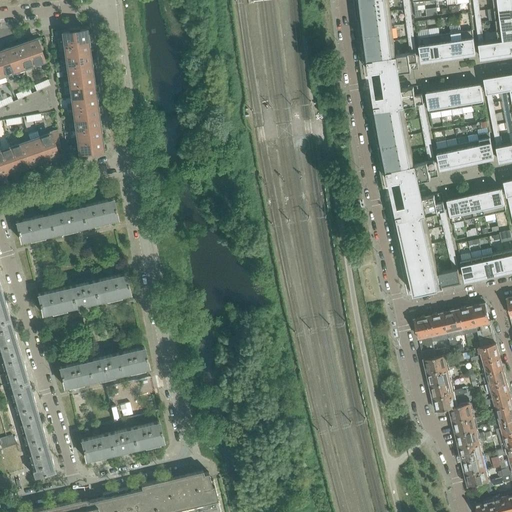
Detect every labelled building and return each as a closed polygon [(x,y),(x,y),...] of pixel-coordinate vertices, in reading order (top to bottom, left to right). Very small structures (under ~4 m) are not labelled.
[(400,72),(411,70),(410,62),(417,61),(416,55),(412,25),(409,0),(359,0),(365,38),(368,64),(369,72),(381,71),(385,70),(386,74),(398,72),(400,72)] [(511,6),(511,0),(493,0),(494,8),(511,6)] [(450,13),(458,12),(458,5),(449,6),(450,13)] [(511,17),(511,6),(494,8),(496,19),(511,17)] [(428,9),(429,16),(437,15),(437,7),(428,9)] [(511,28),(511,17),(496,19),(497,26),(497,30),(511,28)] [(443,57),(440,34),(439,27),(428,29),(429,36),(433,59),(443,57)] [(88,41),(86,29),(79,30),(78,28),(69,29),(69,31),(62,32),(64,44),(88,41)] [(511,38),(511,28),(497,30),(498,40),(499,41),(511,38)] [(475,45),(472,29),(461,31),(465,54),(476,52),(475,45)] [(465,54),(461,31),(450,33),(454,56),(465,54)] [(454,56),(450,33),(440,34),(443,57),(454,56)] [(433,59),(429,36),(418,38),(420,54),(421,61),(433,59)] [(43,61),(36,38),(25,42),(33,65),(43,61)] [(511,52),(511,50),(511,47),(511,46),(511,38),(499,41),(498,40),(485,42),(479,43),(479,44),(481,58),(511,52)] [(89,51),(88,41),(64,44),(65,55),(89,51)] [(33,65),(25,42),(15,45),(23,68),(33,65)] [(23,68),(15,45),(6,49),(14,71),(23,68)] [(14,71),(6,49),(0,50),(0,63),(4,75),(14,71)] [(91,62),(89,51),(65,55),(67,65),(91,62)] [(92,73),(91,62),(67,65),(68,76),(92,73)] [(431,179),(429,170),(436,169),(435,162),(434,160),(429,133),(424,103),(423,100),(422,93),(415,95),(414,87),(402,88),(402,84),(401,76),(400,72),(398,72),(386,74),(385,70),(381,71),(382,79),(384,87),(385,95),(373,98),(374,105),(382,147),(388,175),(389,183),(401,181),(405,180),(406,184),(418,181),(420,181),(431,179)] [(93,83),(92,73),(68,76),(70,87),(93,83)] [(511,87),(511,73),(484,78),(486,90),(486,93),(493,92),(506,90),(506,89),(511,87)] [(50,85),(48,80),(47,79),(41,82),(43,88),(50,85)] [(43,88),(41,82),(34,86),(36,91),(43,88)] [(95,94),(93,83),(70,87),(71,97),(95,94)] [(482,91),(481,84),(469,86),(473,106),(484,104),(482,91)] [(473,106),(469,86),(459,87),(462,107),(473,106)] [(462,107),(459,87),(448,89),(451,109),(462,107)] [(31,93),(29,88),(22,91),(25,96),(31,93)] [(451,109),(448,89),(437,91),(441,111),(451,109)] [(25,96),(22,91),(15,94),(18,100),(25,96)] [(441,111),(437,91),(426,93),(427,100),(429,112),(441,111)] [(96,105),(95,94),(71,97),(73,108),(96,105)] [(13,102),(10,96),(4,99),(6,105),(13,102)] [(98,115),(96,105),(73,108),(74,119),(98,115)] [(99,126),(98,115),(74,119),(76,129),(99,126)] [(101,137),(99,126),(76,129),(77,140),(101,137)] [(49,132),(49,133),(39,136),(47,159),(57,155),(56,150),(60,149),(57,129),(49,132)] [(47,159),(39,136),(29,140),(37,162),(47,159)] [(102,148),(101,137),(77,140),(79,151),(86,150),(86,152),(96,151),(95,149),(102,148)] [(493,149),(490,137),(479,139),(483,159),(494,157),(493,149)] [(483,159),(479,139),(468,142),(473,161),(483,159)] [(37,162),(29,140),(20,143),(28,166),(37,162)] [(473,161),(468,142),(458,144),(462,163),(473,161)] [(511,157),(511,142),(502,145),(496,146),(497,149),(499,160),(511,157)] [(28,166),(20,143),(10,146),(18,169),(28,166)] [(462,163),(458,144),(447,146),(451,166),(462,163)] [(18,169),(10,146),(0,150),(8,172),(18,169)] [(451,166),(447,146),(436,148),(439,162),(440,168),(451,166)] [(0,175),(8,172),(0,150),(0,149),(0,175)] [(443,285),(448,284),(461,281),(458,268),(452,241),(445,210),(445,208),(443,201),(436,203),(434,195),(423,197),(422,193),(421,189),(420,185),(420,181),(418,181),(406,184),(405,180),(401,181),(403,189),(404,197),(406,205),(395,208),(396,215),(409,272),(414,294),(444,287),(443,285)] [(502,193),(501,188),(490,191),(495,213),(506,211),(502,193)] [(495,213),(490,191),(479,193),(484,215),(495,213)] [(484,215),(479,193),(469,195),(474,218),(484,215)] [(474,218),(469,195),(458,198),(463,220),(474,218)] [(117,218),(113,198),(80,206),(85,225),(117,218)] [(463,220),(458,198),(447,200),(449,207),(452,223),(463,220)] [(85,225),(80,206),(48,213),(53,233),(85,225)] [(53,233),(48,213),(16,221),(21,240),(53,233)] [(511,239),(511,237),(510,229),(499,232),(499,233),(500,234),(501,239),(501,242),(511,239)] [(511,248),(503,251),(508,270),(511,269),(511,248)] [(508,270),(503,251),(493,253),(497,272),(508,270)] [(497,272),(493,253),(482,255),(487,275),(497,272)] [(487,275),(482,255),(472,258),(476,277),(487,275)] [(476,277),(472,258),(461,260),(462,268),(465,280),(476,277)] [(121,295),(130,293),(125,273),(38,294),(42,313),(51,311),(52,313),(67,309),(66,308),(83,303),(84,305),(89,304),(89,302),(106,298),(106,300),(121,297),(121,295)] [(0,321),(10,318),(1,287),(0,287),(0,321)] [(489,321),(485,303),(472,306),(477,326),(480,326),(481,330),(492,327),(490,321),(490,320),(489,321)] [(477,326),(472,306),(466,307),(465,306),(461,307),(461,308),(456,309),(458,319),(462,318),(464,329),(477,326)] [(464,329),(462,318),(458,319),(456,309),(454,310),(453,309),(450,310),(449,311),(443,312),(449,338),(465,334),(464,329)] [(449,338),(443,312),(437,313),(436,313),(433,313),(432,315),(430,315),(432,325),(428,326),(431,337),(431,336),(433,342),(449,338)] [(431,337),(428,326),(432,325),(430,315),(426,316),(425,315),(421,316),(421,317),(414,319),(414,321),(415,320),(419,339),(431,337)] [(0,354),(19,349),(13,326),(10,318),(0,321),(0,354)] [(494,334),(492,327),(481,330),(477,331),(479,338),(494,334)] [(496,342),(494,334),(479,338),(479,339),(480,346),(496,342)] [(419,339),(421,351),(434,348),(433,342),(431,336),(431,337),(419,339)] [(500,358),(496,342),(480,346),(478,347),(479,353),(481,352),(482,358),(491,356),(492,360),(500,358)] [(140,368),(148,366),(144,347),(59,367),(64,386),(73,384),(73,386),(76,385),(79,384),(78,383),(134,370),(135,371),(138,371),(140,370),(140,368)] [(452,353),(451,347),(435,350),(436,356),(452,353)] [(436,356),(435,350),(434,348),(421,351),(423,359),(424,360),(436,357),(436,356)] [(29,381),(19,349),(0,354),(0,359),(8,387),(29,381)] [(454,360),(452,353),(436,356),(436,357),(424,360),(424,361),(424,364),(425,364),(426,369),(435,366),(436,368),(438,367),(438,369),(441,368),(441,370),(448,368),(447,361),(454,360)] [(503,367),(500,358),(492,360),(491,356),(482,358),(486,372),(503,367)] [(449,371),(449,370),(448,369),(448,368),(441,370),(441,368),(438,369),(438,367),(436,368),(435,366),(426,369),(429,379),(428,380),(429,383),(430,383),(451,379),(454,379),(452,370),(449,371)] [(507,382),(503,367),(486,372),(489,383),(498,381),(499,384),(507,382)] [(451,380),(451,379),(430,383),(430,385),(430,387),(430,389),(431,390),(433,399),(442,397),(442,395),(444,395),(444,393),(446,393),(446,391),(453,390),(451,380)] [(38,411),(34,398),(29,381),(8,387),(17,418),(38,411)] [(510,393),(507,382),(499,384),(498,381),(489,383),(492,392),(490,393),(492,398),(510,393)] [(456,405),(454,396),(468,392),(467,388),(463,389),(463,388),(453,391),(453,390),(446,391),(446,393),(444,393),(444,395),(442,395),(442,397),(433,399),(436,410),(449,407),(457,405),(456,405)] [(511,407),(511,400),(510,393),(492,398),(492,399),(483,401),(484,406),(494,403),(496,408),(504,406),(505,409),(511,407)] [(474,418),(470,401),(456,405),(457,405),(449,407),(450,412),(451,413),(452,418),(461,416),(461,418),(463,417),(464,419),(466,418),(466,419),(474,418)] [(511,419),(511,407),(505,409),(504,406),(496,408),(500,423),(511,419)] [(47,443),(38,411),(17,418),(26,449),(47,443)] [(477,427),(475,423),(480,422),(479,417),(474,418),(466,419),(466,418),(464,419),(463,417),(461,418),(461,416),(452,418),(454,427),(454,428),(454,431),(456,432),(477,427)] [(511,419),(500,423),(503,433),(511,431),(511,433),(511,419)] [(163,440),(159,421),(131,428),(136,447),(149,444),(150,446),(155,444),(154,443),(163,440)] [(485,437),(483,433),(478,434),(477,427),(456,432),(456,434),(455,435),(456,438),(457,438),(459,447),(468,445),(467,444),(470,443),(470,442),(472,441),(471,440),(479,438),(479,439),(485,437)] [(136,447),(131,428),(108,433),(113,452),(122,450),(122,452),(128,451),(127,449),(136,447)] [(511,446),(511,433),(511,431),(503,433),(498,435),(501,445),(495,446),(496,450),(496,451),(497,451),(511,446)] [(113,452),(108,433),(81,439),(85,459),(95,457),(95,458),(100,457),(100,455),(113,452)] [(14,439),(12,434),(6,436),(0,438),(0,442),(0,444),(14,439)] [(483,453),(479,439),(479,438),(471,440),(472,441),(470,442),(470,443),(467,444),(468,445),(459,447),(461,453),(460,454),(460,457),(462,458),(483,453)] [(55,470),(49,450),(47,443),(26,449),(32,469),(34,476),(55,470)] [(511,446),(497,451),(499,461),(504,460),(504,459),(504,460),(503,456),(508,454),(510,459),(511,457),(511,446)] [(487,470),(483,454),(483,453),(462,458),(462,460),(461,461),(462,464),(463,464),(465,470),(473,468),(474,469),(476,469),(476,470),(479,470),(479,471),(487,470)] [(511,457),(510,459),(511,466),(507,468),(504,460),(499,461),(500,462),(500,464),(501,466),(502,470),(503,476),(510,475),(511,474),(511,457)] [(489,480),(487,470),(479,471),(479,470),(476,470),(476,469),(474,469),(473,468),(465,470),(468,485),(471,484),(489,480)] [(220,511),(213,479),(210,480),(208,472),(203,473),(202,469),(102,493),(103,496),(91,499),(89,500),(88,499),(87,498),(86,497),(85,497),(84,497),(80,498),(20,511),(220,511)] [(494,493),(492,484),(491,480),(485,482),(488,494),(494,493)] [(511,511),(511,491),(495,495),(498,511),(511,511)] [(498,511),(495,495),(475,500),(477,511),(498,511)]
